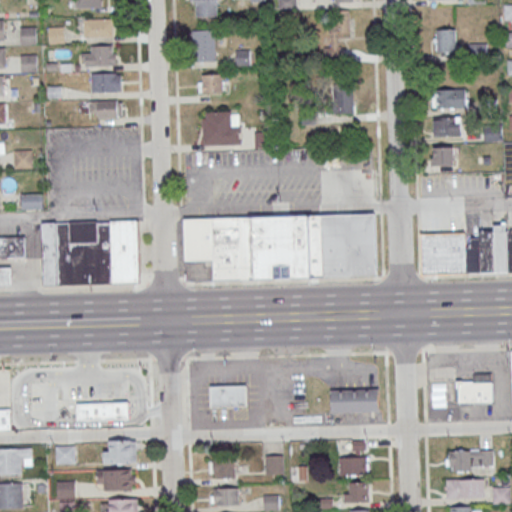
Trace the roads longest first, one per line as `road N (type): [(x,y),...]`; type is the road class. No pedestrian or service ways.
road 1 (primary): [(511,311),(139,322)]
road 2 (residential): [(166,321),(153,0)]
road 3 (residential): [(401,314),(389,0)]
road 4 (residential): [(408,511),(401,314)]
road 5 (residential): [(171,511),(166,321)]
road 6 (primary): [(139,322),(0,326)]
